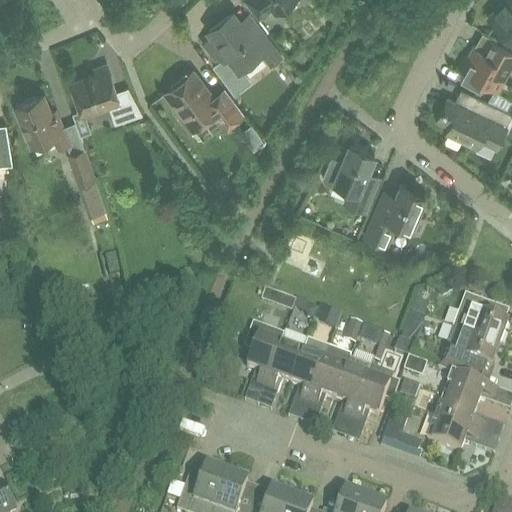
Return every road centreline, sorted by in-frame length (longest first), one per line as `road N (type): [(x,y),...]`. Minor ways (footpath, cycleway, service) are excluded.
road 1 (residential): [(506,474),(457,498),(227,410)]
road 2 (residential): [(391,134),(457,0)]
road 3 (residential): [(511,217),(391,134)]
